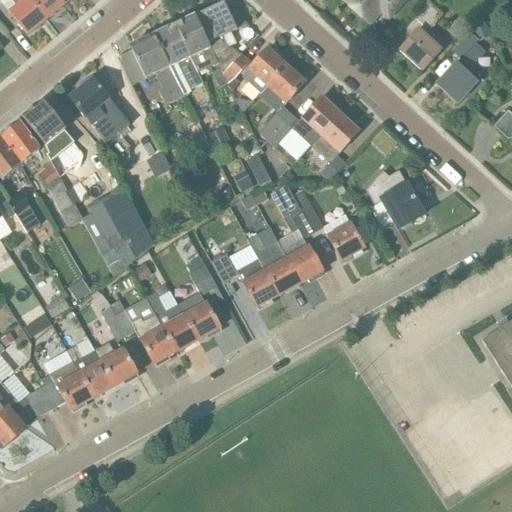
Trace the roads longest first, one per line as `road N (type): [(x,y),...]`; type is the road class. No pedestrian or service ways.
road 1 (residential): [(10,503),(511,224)]
road 2 (residential): [(511,216),(278,0)]
road 3 (residential): [(0,107),(130,0)]
